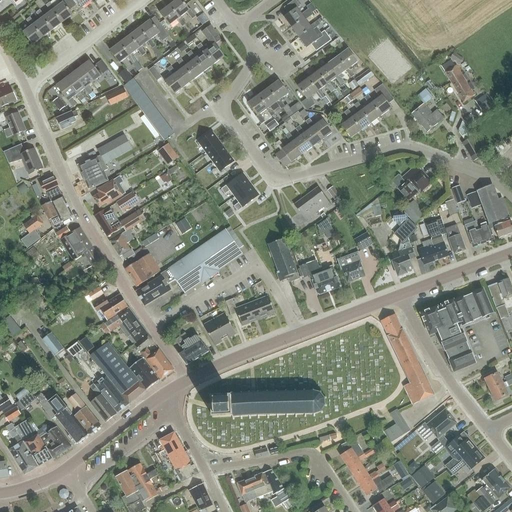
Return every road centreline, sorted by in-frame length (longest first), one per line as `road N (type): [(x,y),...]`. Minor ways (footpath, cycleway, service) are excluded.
road 1 (residential): [(511,196),(489,178),(406,147),(276,178),(223,109)]
road 2 (unclassified): [(152,330),(81,212),(23,84)]
road 3 (unclassified): [(296,334),(252,262),(152,330)]
road 4 (residential): [(205,473),(308,451),(354,511)]
road 5 (residential): [(489,429),(434,364),(399,294)]
road 6 (residential): [(23,84),(142,0)]
road 7 (residential): [(75,487),(170,411)]
road 8 (primary): [(399,294),(511,251)]
